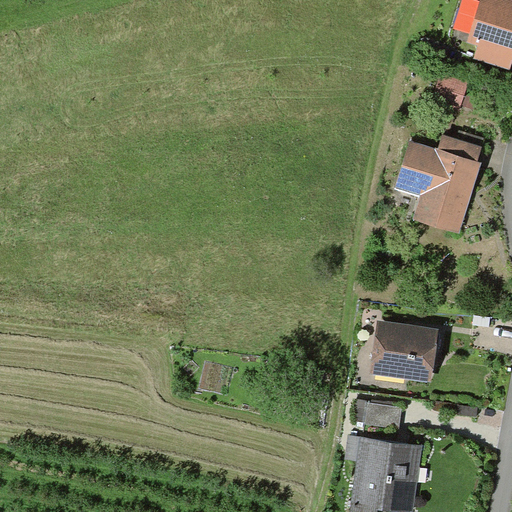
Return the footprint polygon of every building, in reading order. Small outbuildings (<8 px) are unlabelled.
[(511,12),(484,3),(473,37),(511,49),(511,12)] [(459,107),(470,110),(474,99),(463,95),(459,107)] [(434,154),(410,147),(397,192),(421,199),(416,216),(454,228),(478,151),(439,139),(434,154)] [(471,317),(470,326),(486,328),(487,320),(471,317)] [(395,329),(378,327),(373,361),(372,369),(374,369),(425,376),(426,370),(431,334),(405,330),(403,328),(400,327),(397,328),(395,329)] [(396,428),(399,408),(365,403),(364,408),(352,407),(350,422),(396,428)] [(360,438),(347,437),(344,460),(356,461),(349,511),(373,511),(375,499),(409,503),(416,452),(359,444),(360,438)]
